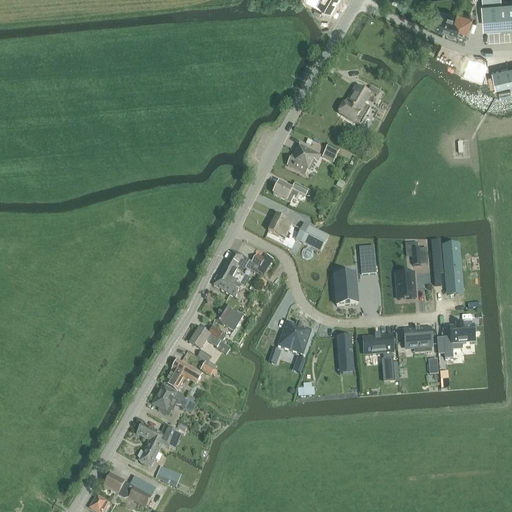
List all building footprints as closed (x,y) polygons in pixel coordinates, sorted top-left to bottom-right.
[(318,0),(316,4),(331,12),(337,0),(318,0)] [(511,27),(511,1),(481,4),(483,29),(511,27)] [(471,16),(461,13),(460,17),(437,11),(432,27),(449,32),(449,34),(450,36),(453,37),(455,36),(456,34),(458,27),(467,30),(471,16)] [(485,62),(478,61),(477,75),(484,76),(485,62)] [(511,85),(511,67),(492,73),(496,90),(511,85)] [(358,89),(353,99),(350,100),(348,102),(347,103),(345,106),(342,108),(340,111),(340,114),(340,115),(360,127),(370,109),(365,106),(368,100),(375,104),(381,95),(371,89),(368,95),(358,89)] [(467,142),(457,142),(457,155),(467,155),(467,142)] [(337,156),(340,151),(329,146),(325,154),(336,160),(337,156)] [(295,151),(287,167),(306,176),(313,162),(317,164),(321,157),(300,147),(297,152),(295,151)] [(340,151),(337,156),(349,162),(352,157),(340,151)] [(293,190),(279,183),(273,196),(286,202),(287,202),(290,204),(294,197),(296,198),(298,195),(306,199),(309,193),(295,186),(293,190)] [(287,221),(277,216),(268,233),(279,238),(285,241),(293,225),(287,222),(287,221)] [(329,237),(304,225),(296,241),(320,254),(329,237)] [(446,247),(445,248),(448,278),(450,278),(450,286),(449,286),(449,294),(450,294),(450,293),(460,292),(460,293),(461,293),(459,271),(457,271),(456,261),(458,261),(457,247),(456,247),(456,248),(446,249),(446,247)] [(418,250),(411,251),(412,259),(413,267),(421,266),(420,250),(418,250)] [(233,255),(214,286),(235,299),(241,288),(244,290),(250,280),(241,275),(245,269),(251,272),(252,270),(263,276),(273,260),(265,255),(263,259),(257,256),(252,264),(248,262),(245,260),(243,258),(239,255),(233,255)] [(360,257),(361,276),(376,275),(375,255),(360,257)] [(413,275),(396,276),(398,301),(415,299),(413,275)] [(358,306),(355,277),(334,279),(337,308),(358,306)] [(254,295),(262,288),(258,283),(250,290),(254,295)] [(223,307),(215,321),(227,328),(230,324),(232,325),(238,315),(232,312),(223,307)] [(278,347),(303,356),(312,331),(287,322),(278,347)] [(443,340),(445,356),(445,360),(453,360),(452,351),(462,350),(462,344),(475,343),(473,327),(450,328),(450,339),(443,340)] [(212,328),(208,335),(219,342),(223,335),(219,332),(212,328)] [(206,342),(217,349),(220,343),(210,337),(198,329),(189,344),(200,352),(206,342)] [(406,350),(414,350),(432,348),(430,330),(419,331),(419,330),(418,330),(418,331),(416,331),(416,330),(415,330),(415,331),(404,332),(406,350)] [(354,374),(354,375),(355,375),(351,337),(351,338),(351,339),(349,339),(346,339),(344,339),(339,339),(339,340),(337,340),(337,339),(336,339),(337,349),(338,356),(338,361),(338,363),(342,363),(343,375),(354,374)] [(355,360),(373,359),(373,365),(372,365),(373,388),(384,388),(383,365),(382,365),(382,359),(383,359),(382,342),(371,342),(371,340),(365,340),(365,342),(354,343),(355,360)] [(202,353),(198,359),(206,363),(208,365),(211,359),(202,353)] [(176,393),(185,378),(197,385),(202,376),(177,361),(172,371),(163,385),(176,393)] [(437,361),(429,361),(430,376),(438,375),(437,361)] [(216,370),(208,365),(206,363),(201,371),(211,378),(211,377),(214,378),(217,373),(215,371),(216,370)] [(163,386),(152,405),(159,410),(158,413),(169,419),(173,411),(174,411),(176,407),(185,412),(188,400),(177,395),(178,394),(163,386)] [(306,397),(306,390),(304,390),(298,390),(299,398),(306,397)] [(139,462),(152,468),(163,447),(170,450),(177,431),(165,426),(161,434),(158,433),(142,425),(136,435),(149,442),(144,453),(141,453),(138,458),(140,460),(139,462)] [(128,500),(146,509),(157,490),(134,478),(129,487),(110,476),(104,488),(118,497),(119,496),(120,497),(125,496),(126,494),(130,496),(128,500)] [(171,487),(174,479),(167,476),(164,484),(171,487)] [(90,509),(94,511),(106,511),(110,505),(98,498),(90,509)]
